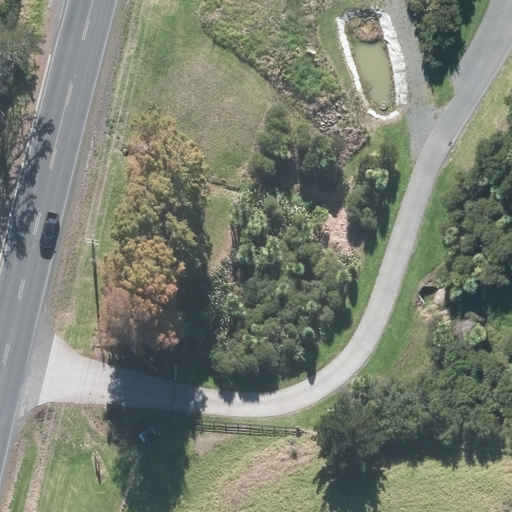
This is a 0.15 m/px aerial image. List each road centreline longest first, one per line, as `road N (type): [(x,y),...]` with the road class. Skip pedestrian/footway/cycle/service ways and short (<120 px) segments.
road 1 (track): [(0,382),(198,400),(237,396),(293,369),(335,336),(353,307),(481,60),(499,0)]
road 2 (secondary): [(0,349),(83,0)]
road 3 (track): [(451,118),(380,19),(379,0)]
